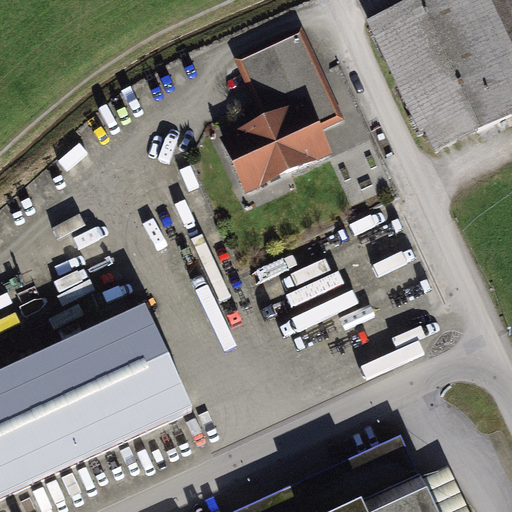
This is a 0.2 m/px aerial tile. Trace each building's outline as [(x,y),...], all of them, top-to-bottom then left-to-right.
[(511,27),(499,0),(439,0),(370,32),(430,161),(511,122),(511,27)] [(264,129),(222,148),(246,200),(329,162),(317,137),(341,127),(300,36),(235,66),(264,129)] [(207,235),(217,229),(205,205),(194,210),(207,235)] [(146,316),(0,379),(0,505),(192,421),(146,316)] [(427,511),(401,453),(270,511),(427,511)]
